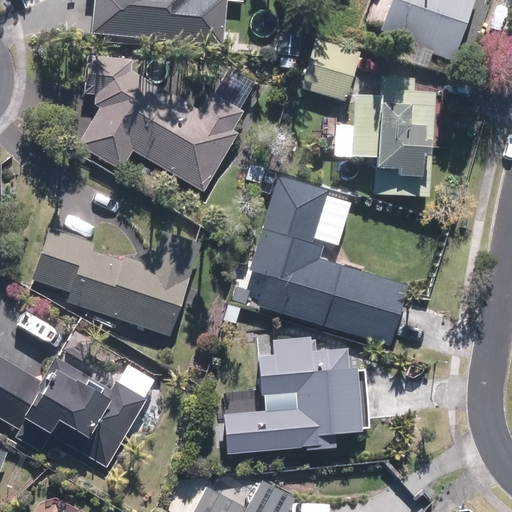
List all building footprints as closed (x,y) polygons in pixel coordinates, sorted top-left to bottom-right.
[(96,0),(94,33),(226,45),(230,0),(96,0)] [(395,0),(384,34),(457,59),(477,0),(395,0)] [(314,40),(302,89),(348,100),(360,51),(314,40)] [(95,105),(102,105),(80,144),(123,169),(134,150),(204,192),(251,113),(213,91),(202,110),(134,70),(135,58),(91,54),(88,93),(96,94),(95,105)] [(357,92),(352,155),(376,157),(373,192),(430,196),(439,91),(417,89),(417,78),(382,75),(381,94),(357,92)] [(268,273),(259,304),(391,344),(409,283),(322,257),(326,245),(316,242),(332,188),(280,173),(251,268),(268,273)] [(164,230),(157,253),(155,249),(140,257),(142,261),(127,256),(126,260),(94,249),(97,243),(53,228),(36,279),(72,291),(68,301),(172,335),(203,243),(164,230)] [(225,413),(228,453),(339,443),(338,431),(365,429),(359,364),(351,364),(349,346),(315,349),(313,335),(275,339),(277,353),(263,354),(268,408),(225,413)] [(15,436),(42,452),(54,433),(108,466),(149,399),(118,381),(113,388),(58,355),(43,380),(0,353),(0,416),(20,429),(15,436)] [(0,477),(11,450),(0,445),(0,477)] [(229,511),(212,503),(207,511),(229,511)]
